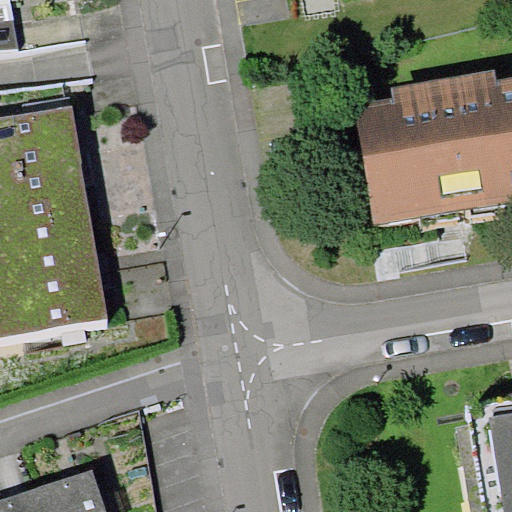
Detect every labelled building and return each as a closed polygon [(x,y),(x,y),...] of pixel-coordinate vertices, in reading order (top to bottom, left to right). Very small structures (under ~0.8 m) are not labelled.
[(0,0),(0,16),(11,15),(8,0),(0,0)] [(511,92),(349,118),(366,230),(511,207),(511,92)] [(0,136),(0,189),(76,175),(67,125),(0,136)] [(0,189),(0,241),(85,226),(76,175),(0,189)] [(0,241),(0,293),(94,277),(85,226),(0,241)] [(0,293),(0,346),(104,328),(94,277),(0,293)] [(511,511),(511,409),(465,417),(480,511),(511,511)] [(38,511),(100,511),(90,479),(34,497),(38,511)] [(0,511),(38,511),(34,497),(0,508),(0,511)]
